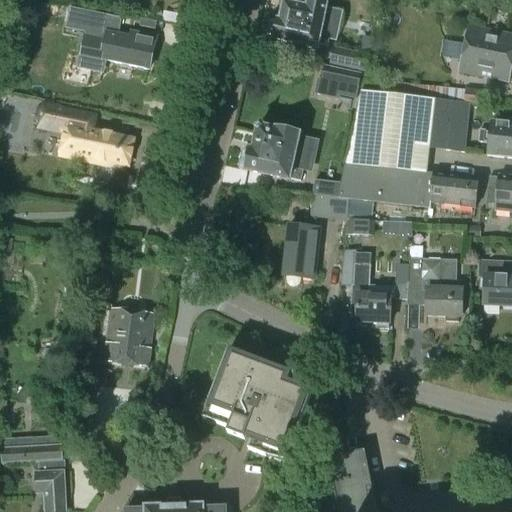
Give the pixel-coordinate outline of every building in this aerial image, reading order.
[(269,21),(265,39),(275,41),(275,42),(323,53),(327,31),(322,30),(327,9),(307,4),(306,9),(284,5),(280,23),(279,22),(279,23),(269,21)] [(180,14),(163,11),(161,21),(177,24),(180,14)] [(89,46),(84,68),(104,72),(107,62),(123,66),(148,71),(154,40),(130,35),(129,41),(112,38),(113,33),(109,32),(110,28),(89,24),(84,45),(89,46)] [(458,73),(509,84),(511,67),(511,36),(467,27),(458,73)] [(331,66),(365,73),(369,56),(334,49),(331,66)] [(320,86),(338,90),(334,109),(352,112),(360,75),(324,68),(320,86)] [(465,91),(464,105),(470,106),(480,107),(481,93),(465,91)] [(361,94),(341,185),(338,200),(362,203),(431,210),(431,205),(475,210),(478,181),(433,176),(434,171),(427,170),(429,150),(435,104),(390,99),(390,97),(361,94)] [(69,162),(95,169),(96,165),(104,167),(127,172),(133,142),(110,137),(89,132),(93,112),(40,101),(34,129),(74,137),(69,162)] [(429,150),(448,152),(453,104),(435,102),(435,104),(429,150)] [(464,105),(453,104),(448,152),(465,154),(470,106),(464,105)] [(487,157),(511,160),(511,125),(491,123),(490,133),(480,131),(478,144),(488,145),(487,157)] [(242,153),(239,170),(247,171),(247,173),(289,182),(289,180),(301,183),(303,172),(309,173),(315,141),(277,133),(277,134),(263,130),(258,133),(254,154),(251,153),(251,154),(242,153)] [(496,206),(495,210),(495,212),(511,214),(511,179),(499,178),(499,179),(490,178),(487,205),(496,206)] [(315,182),(313,197),(338,200),(341,185),(315,182)] [(310,218),(347,223),(348,222),(360,223),(362,203),(338,200),(313,197),(310,218)] [(348,222),(347,223),(347,237),(370,237),(370,223),(360,223),(348,222)] [(481,227),(468,226),(468,238),(480,238),(481,227)] [(287,278),(287,281),(287,283),(287,284),(288,285),(289,286),(290,288),(291,288),(293,289),(294,289),(296,288),(297,288),(298,287),(300,286),(300,285),(301,284),(301,282),(301,279),(313,281),(319,231),(289,228),(289,229),(290,229),(285,276),(284,276),(284,277),(287,278)] [(409,275),(408,301),(407,304),(421,305),(421,303),(426,303),(426,318),(446,318),(445,324),(458,324),(458,319),(462,319),(463,292),(456,291),(456,262),(421,261),(422,249),(411,248),(410,261),(409,261),(409,275)] [(371,255),(354,254),(354,266),(370,267),(371,255)] [(479,278),(484,279),(483,307),(511,308),(511,279),(509,279),(510,265),(480,263),(479,278)] [(352,287),(351,298),(357,298),(356,324),(374,325),(374,330),(389,331),(389,325),(390,325),(391,300),(408,301),(409,275),(398,274),(398,284),(395,284),(395,288),(370,287),(370,267),(354,266),(353,287),(352,287)] [(111,310),(104,364),(148,369),(150,350),(149,350),(154,316),(111,310)] [(97,342),(81,341),(80,352),(96,353),(97,342)] [(50,371),(69,372),(69,343),(50,343),(50,371)] [(296,376),(229,350),(202,420),(229,430),(227,435),(244,442),(246,437),(253,439),(248,451),(284,463),(294,465),(300,423),(313,391),(293,383),(296,376)] [(318,429),(331,431),(334,409),(321,407),(318,429)] [(3,466),(3,465),(39,464),(40,476),(36,476),(37,495),(45,494),(45,511),(64,511),(63,474),(62,474),(62,463),(61,440),(1,443),(2,466),(3,466)] [(375,511),(364,453),(328,461),(337,511),(375,511)] [(225,511),(225,510),(202,510),(202,508),(181,509),(181,504),(181,502),(166,502),(166,504),(167,504),(167,509),(145,510),(145,511),(131,511),(126,511),(127,511),(125,511),(124,511),(225,511)]
